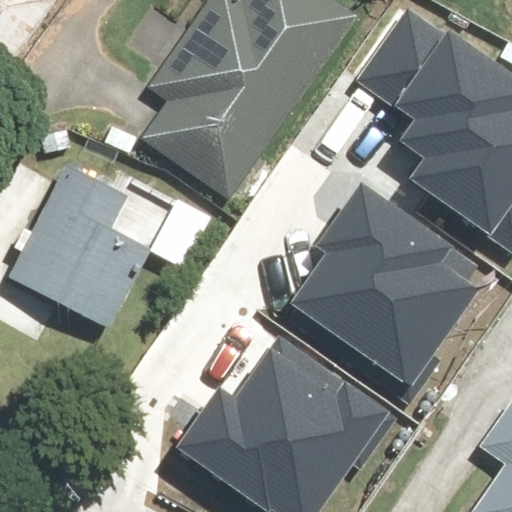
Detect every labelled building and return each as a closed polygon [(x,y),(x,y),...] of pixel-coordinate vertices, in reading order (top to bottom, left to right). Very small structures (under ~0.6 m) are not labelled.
[(0,0),(0,86),(59,0),(0,0)] [(238,198),(360,11),(343,0),(206,0),(150,85),(172,99),(146,139),(238,198)] [(433,145),(414,174),(511,236),(511,66),(409,0),(359,78),(413,113),(404,126),(433,145)] [(138,189),(71,157),(15,272),(122,323),(161,242),(122,224),(138,189)] [(485,266),(364,179),(324,234),(335,242),(289,306),(408,391),(442,343),(433,337),(485,266)] [(217,378),(177,433),(288,511),(303,511),(350,448),(359,454),(393,407),(274,322),(228,385),(217,378)] [(511,458),(511,460),(477,511),(478,511),(511,511),(511,398),(484,439),(511,458)]
